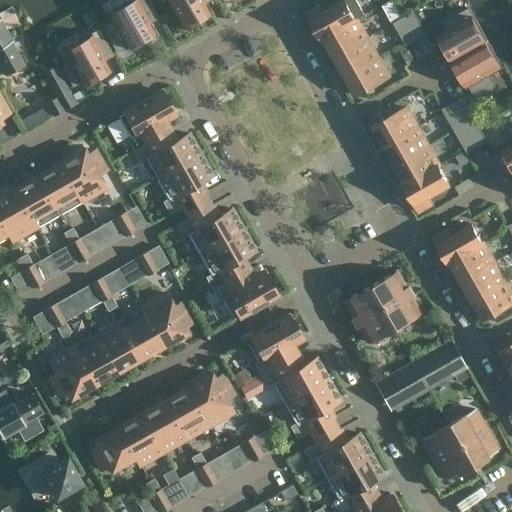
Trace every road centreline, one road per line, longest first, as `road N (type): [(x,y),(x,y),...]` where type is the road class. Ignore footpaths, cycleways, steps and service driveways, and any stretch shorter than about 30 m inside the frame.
road 1 (residential): [(311,286),(439,511)]
road 2 (residential): [(185,65),(311,286)]
road 3 (residential): [(0,169),(185,65)]
road 4 (residential): [(343,130),(275,2)]
road 5 (residential): [(469,345),(401,233)]
